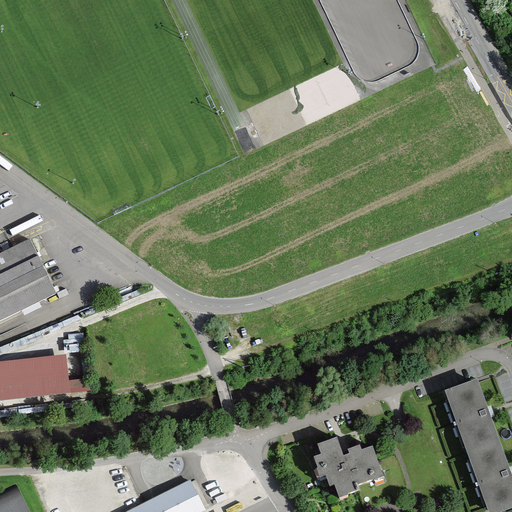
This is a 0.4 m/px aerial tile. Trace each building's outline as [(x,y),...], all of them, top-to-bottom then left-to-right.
[(0,320),(55,294),(29,240),(0,254),(0,320)] [(0,401),(73,393),(69,359),(0,366),(0,401)] [(453,427),(460,425),(481,482),(474,484),(475,488),(482,485),(491,511),(497,511),(511,506),(511,485),(510,480),(511,479),(510,473),(508,467),(506,468),(488,420),(490,419),(488,413),(486,407),(484,407),(475,383),(449,393),(459,421),(452,424),(453,427)] [(329,487),(333,486),(336,494),(345,490),(346,495),(358,491),(356,486),(373,481),(371,476),(380,473),(371,448),(360,452),(359,447),(347,451),(348,455),(342,458),(336,439),(317,446),(320,456),(313,458),(317,470),(322,468),(329,487)] [(200,511),(204,510),(190,482),(129,511),(200,511)] [(0,511),(28,511),(15,485),(0,492),(0,511)]
